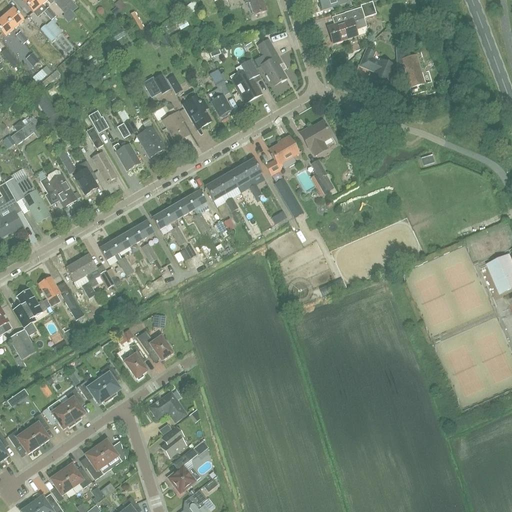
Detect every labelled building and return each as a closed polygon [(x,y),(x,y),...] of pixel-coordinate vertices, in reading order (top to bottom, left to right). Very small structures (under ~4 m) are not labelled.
[(37,17),(41,14),(44,12),(51,21),(53,19),(46,10),(42,5),(37,0),(23,0),(22,1),(33,13),(37,17)] [(71,11),(72,13),(75,11),(78,8),(73,3),(70,0),(63,0),(62,1),(68,8),(68,7),(71,11)] [(213,0),(215,3),(220,1),(223,10),(229,8),(228,2),(227,2),(226,0),(213,0)] [(254,16),(265,12),(261,0),(243,0),(245,5),(250,3),(254,16)] [(318,0),(322,10),(347,2),(345,0),(318,0)] [(62,1),(57,6),(65,15),(65,16),(71,11),(68,7),(68,8),(62,1)] [(187,15),(190,14),(192,21),(198,19),(195,12),(200,11),(197,5),(184,10),(187,15)] [(48,8),(46,10),(53,19),(55,17),(48,8)] [(14,29),(24,21),(13,9),(4,17),(14,29)] [(357,36),(355,31),(366,27),(364,20),(365,19),(362,9),(344,14),(347,21),(328,27),(331,36),(333,35),(336,43),(357,36)] [(144,37),(156,26),(153,22),(144,29),(145,28),(143,25),(142,25),(142,24),(141,21),(140,21),(137,16),(138,15),(136,13),(135,13),(131,15),(144,37)] [(14,29),(4,17),(0,20),(0,32),(5,38),(14,29)] [(51,43),(56,38),(45,26),(40,30),(51,43)] [(24,45),(28,41),(21,32),(16,36),(24,45)] [(267,63),(261,66),(273,87),(280,83),(280,82),(285,79),(277,66),(281,64),(268,41),(257,47),(267,63)] [(20,45),(14,50),(24,62),(30,57),(20,45)] [(417,90),(416,87),(424,84),(416,56),(403,59),(403,51),(402,45),(395,45),(395,51),(396,66),(402,64),(406,77),(406,79),(409,89),(410,92),(417,90)] [(8,62),(13,58),(14,58),(6,50),(1,54),(8,62)] [(386,86),(391,73),(386,72),(389,65),(379,61),(378,63),(370,60),(373,53),(366,50),(359,67),(366,70),(367,67),(375,71),(371,81),(386,86)] [(119,57),(115,52),(107,58),(110,63),(119,57)] [(13,58),(8,62),(14,69),(19,64),(13,58)] [(239,93),(238,97),(241,102),(244,103),(245,103),(260,94),(252,80),(258,76),(250,61),(239,67),(243,76),(232,82),(239,93)] [(54,81),(61,75),(58,70),(50,77),(54,81)] [(212,81),(221,76),(218,71),(210,76),(212,81)] [(46,88),(54,81),(50,77),(42,83),(46,88)] [(170,90),(162,77),(151,83),(150,81),(143,85),(151,99),(161,93),(162,95),(170,90)] [(223,96),(229,92),(223,81),(216,86),(218,89),(212,92),(216,100),(211,103),(219,118),(220,117),(221,118),(222,118),(226,116),(226,115),(226,114),(231,111),(223,96)] [(196,131),(201,128),(211,122),(204,111),(208,109),(204,101),(200,104),(193,92),(183,98),(186,103),(182,106),(196,131)] [(50,118),(57,113),(45,96),(37,101),(50,118)] [(123,140),(130,136),(139,132),(132,120),(130,121),(124,110),(118,114),(124,124),(117,128),(123,140)] [(98,113),(89,118),(98,135),(109,129),(102,118),(101,119),(98,113)] [(58,115),(45,124),(52,135),(59,130),(57,127),(63,123),(58,115)] [(163,121),(168,129),(178,123),(173,115),(163,121)] [(17,147),(41,129),(35,120),(30,124),(27,119),(14,128),(18,133),(10,138),(17,147)] [(97,150),(104,146),(94,128),(92,129),(87,120),(82,123),(87,132),(86,133),(97,150)] [(143,124),(146,131),(136,136),(149,158),(164,149),(152,128),(152,127),(148,121),(143,124)] [(322,143),(330,138),(322,123),(308,131),(307,129),(299,134),(309,150),(310,149),(313,155),(325,149),(322,143)] [(0,127),(0,140),(9,134),(3,125),(0,127)] [(78,142),(84,139),(78,129),(72,132),(78,142)] [(3,141),(9,149),(15,145),(9,137),(3,141)] [(280,165),(297,155),(289,140),(269,151),(275,161),(265,166),(271,177),(281,171),(279,168),(280,166),(280,165)] [(116,154),(127,172),(140,165),(129,146),(121,151),(118,145),(113,148),(116,154)] [(58,156),(70,176),(76,172),(65,153),(58,156)] [(105,184),(116,178),(102,153),(91,159),(105,184)] [(424,167),(435,164),(433,157),(422,160),(424,167)] [(248,182),(260,175),(252,161),(240,168),(248,182)] [(89,175),(93,173),(86,162),(78,167),(82,174),(74,178),(85,197),(98,189),(94,183),(89,175)] [(311,166),(318,179),(327,193),(334,189),(325,175),(318,162),(311,166)] [(229,175),(237,189),(248,182),(240,168),(229,175)] [(48,194),(54,191),(64,208),(77,201),(63,176),(62,177),(60,173),(56,172),(49,176),(48,179),(47,178),(41,182),(48,194)] [(237,189),(229,175),(217,182),(225,195),(237,189)] [(25,205),(26,208),(28,211),(30,210),(37,223),(50,216),(27,176),(16,183),(14,179),(7,183),(18,202),(23,199),(26,204),(25,205)] [(274,185),(294,220),(301,216),(281,181),(274,185)] [(225,195),(217,182),(205,189),(213,202),(225,195)] [(5,184),(0,187),(0,194),(6,204),(0,207),(0,238),(14,230),(15,232),(23,228),(16,216),(22,213),(17,204),(5,184)] [(252,194),(259,190),(256,185),(249,189),(252,194)] [(312,196),(316,194),(312,185),(307,187),(312,196)] [(252,194),(255,200),(262,196),(259,190),(252,194)] [(199,192),(187,199),(194,211),(199,208),(206,221),(213,217),(199,192)] [(187,199),(175,206),(182,218),(194,211),(187,199)] [(228,208),(235,204),(232,199),(225,203),(228,208)] [(232,213),(238,210),(235,204),(228,208),(232,213)] [(171,224),(182,218),(175,206),(164,213),(171,224)] [(159,231),(171,224),(164,213),(152,219),(159,231)] [(201,214),(194,218),(203,234),(210,230),(201,214)] [(141,241),(153,235),(146,223),(134,230),(141,241)] [(170,232),(175,240),(182,235),(178,228),(170,232)] [(134,230),(123,236),(130,248),(141,241),(134,230)] [(187,243),(182,235),(175,240),(179,247),(183,245),(186,243),(187,243)] [(118,255),(130,248),(123,236),(111,243),(118,255)] [(114,257),(118,262),(122,260),(118,255),(111,243),(100,250),(106,261),(114,257)] [(189,247),(186,243),(183,245),(185,249),(186,250),(191,259),(191,260),(197,257),(191,246),(189,247)] [(141,249),(145,257),(153,252),(148,245),(141,249)] [(185,262),(191,259),(186,250),(180,254),(185,262)] [(153,252),(145,257),(150,264),(157,260),(153,252)] [(88,257),(78,263),(85,277),(89,283),(92,289),(98,285),(91,274),(96,271),(88,257)] [(488,266),(500,294),(511,289),(511,264),(509,257),(488,266)] [(118,262),(122,270),(130,266),(125,258),(122,260),(118,262)] [(111,273),(115,271),(112,262),(107,264),(111,273)] [(78,263),(66,270),(73,282),(74,284),(77,290),(81,287),(89,301),(97,296),(92,289),(89,283),(85,277),(78,263)] [(122,270),(127,278),(134,274),(130,266),(122,270)] [(107,290),(114,286),(107,272),(100,276),(107,290)] [(50,279),(39,286),(47,300),(51,307),(59,302),(56,296),(59,294),(56,288),(50,279)] [(323,298),(345,288),(343,282),(321,291),(323,298)] [(29,291),(17,298),(23,309),(20,311),(15,314),(29,338),(36,333),(29,321),(47,311),(42,302),(37,305),(29,291)] [(79,305),(73,295),(72,295),(71,294),(62,299),(75,322),(84,317),(77,305),(79,305)] [(0,337),(6,334),(6,333),(12,330),(0,308),(0,337)] [(164,329),(165,318),(155,317),(154,328),(164,329)] [(56,339),(64,335),(60,327),(51,331),(56,339)] [(92,334),(90,328),(83,332),(86,337),(92,334)] [(21,362),(37,353),(25,331),(24,332),(24,331),(9,340),(21,362)] [(155,353),(162,363),(173,355),(169,350),(171,348),(166,341),(164,343),(161,338),(154,343),(147,332),(137,339),(150,357),(155,353)] [(122,347),(128,342),(124,335),(117,340),(122,347)] [(136,345),(131,349),(135,356),(124,363),(136,381),(137,380),(138,382),(144,378),(143,376),(148,373),(141,363),(146,359),(136,345)] [(24,373),(28,371),(23,363),(19,365),(24,373)] [(111,401),(118,396),(116,394),(121,391),(114,381),(119,378),(110,366),(101,372),(105,377),(98,382),(111,401)] [(92,397),(99,407),(103,403),(105,405),(111,401),(98,382),(91,387),(88,382),(78,388),(87,400),(92,397)] [(28,390),(11,402),(17,409),(33,397),(28,390)] [(76,426),(82,421),(81,419),(85,416),(79,406),(84,403),(75,390),(66,397),(69,402),(62,406),(76,426)] [(150,409),(157,420),(168,413),(175,423),(186,416),(171,395),(150,409)] [(56,421),(63,431),(68,428),(69,430),(76,426),(62,406),(55,411),(52,406),(43,413),(51,425),(56,421)] [(40,415),(35,419),(38,424),(27,431),(39,448),(50,440),(43,431),(48,428),(40,415)] [(161,449),(170,459),(185,447),(179,439),(182,437),(176,430),(162,441),(166,445),(161,449)] [(27,431),(20,436),(17,431),(8,437),(17,450),(21,446),(28,456),(39,448),(27,431)] [(0,463),(9,457),(3,448),(8,444),(0,433),(0,463)] [(113,451),(107,441),(96,449),(111,471),(126,460),(121,445),(113,451)] [(111,471),(96,449),(85,456),(91,466),(86,469),(95,482),(104,475),(111,471)] [(192,449),(182,458),(187,464),(197,456),(192,449)] [(83,490),(92,484),(83,471),(78,475),(72,465),(61,473),(73,490),(80,485),(83,490)] [(183,467),(168,479),(180,495),(196,483),(183,467)] [(59,504),(64,500),(62,497),(73,490),(61,473),(50,481),(56,490),(52,493),(59,504)] [(208,493),(217,486),(213,481),(204,488),(208,493)] [(105,489),(100,492),(105,498),(109,495),(105,489)] [(208,511),(204,506),(204,507),(202,505),(207,501),(199,491),(191,497),(195,503),(194,503),(193,506),(191,506),(190,507),(189,509),(187,509),(182,511),(208,511)] [(43,497),(32,505),(36,511),(61,511),(55,502),(49,507),(43,497)] [(137,511),(140,510),(131,498),(122,505),(126,510),(123,511),(137,511)]
